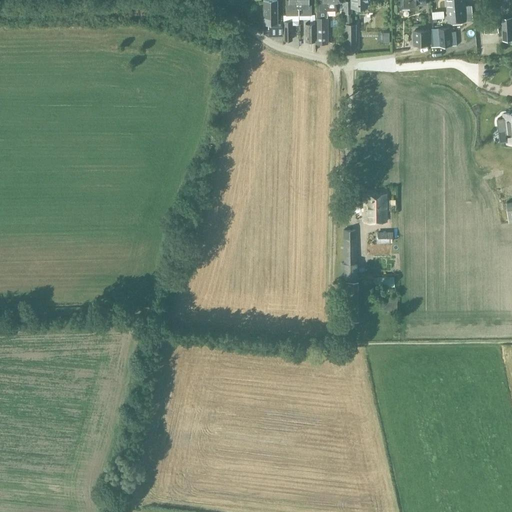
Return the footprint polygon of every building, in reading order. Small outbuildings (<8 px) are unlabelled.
[(283,35),(282,20),(278,20),(277,0),(263,0),(264,33),(269,35),(283,35)] [(298,15),(298,0),(288,0),(289,0),(286,0),(286,15),(298,15)] [(308,0),(298,0),(298,15),(311,15),(311,0),(308,0)] [(319,1),(319,11),(336,10),(336,1),(342,1),(341,0),(323,0),(323,1),(319,1)] [(344,1),(344,17),(350,17),(350,13),(352,13),(352,7),(367,6),(366,0),(350,0),(344,1)] [(426,5),(426,0),(401,0),(402,10),(419,10),(419,5),(426,5)] [(472,6),(465,6),(464,0),(446,0),(448,22),(473,20),(472,6)] [(327,18),(321,18),(317,18),(315,18),(315,23),(315,42),(315,44),(327,44),(327,18)] [(511,26),(511,27),(511,18),(502,18),(503,40),(511,39),(511,26)] [(284,21),(284,41),(292,41),(292,21),(284,21)] [(305,23),(305,41),(315,41),(315,23),(305,23)] [(356,51),(355,25),(344,25),(345,35),(345,51),(356,51)] [(439,46),(453,46),(451,27),(432,29),(433,47),(439,47),(439,46)] [(430,30),(414,31),(413,31),(413,45),(430,45),(430,30)] [(505,118),(497,119),(499,131),(506,130),(507,134),(506,134),(507,137),(508,141),(508,142),(511,141),(511,112),(504,114),(505,118)] [(508,146),(498,149),(502,165),(511,162),(508,146)] [(511,164),(500,165),(501,182),(511,181),(511,164)] [(511,192),(501,194),(504,214),(511,212),(511,192)] [(386,193),(364,194),(364,222),(386,222),(386,193)] [(343,230),(343,250),(356,250),(355,230),(343,230)] [(377,243),(393,243),(393,232),(377,233),(377,243)] [(356,258),(344,259),(344,263),(341,263),(341,280),(356,279),(356,258)] [(395,287),(394,277),(370,278),(370,288),(395,287)] [(343,321),(358,321),(358,281),(343,281),(343,321)] [(383,311),(397,310),(397,297),(387,297),(387,302),(378,303),(378,307),(383,307),(383,311)]
